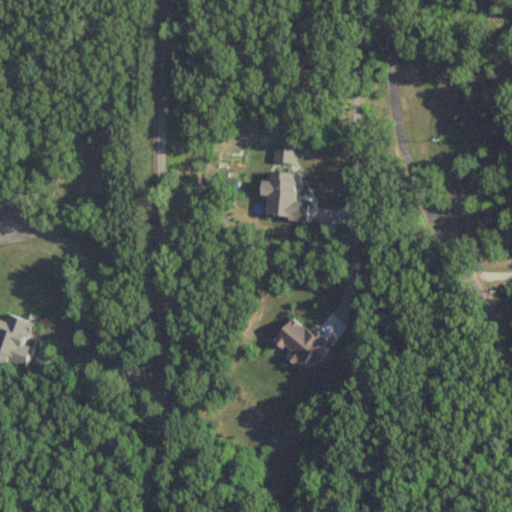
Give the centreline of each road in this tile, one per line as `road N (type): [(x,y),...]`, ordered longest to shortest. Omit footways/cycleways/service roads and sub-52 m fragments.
road 1 (residential): [(166,0),(165,511)]
road 2 (residential): [(511,364),(410,170),(395,107),(392,0)]
